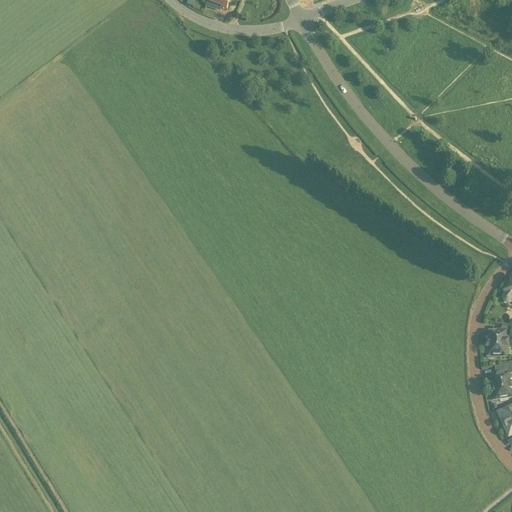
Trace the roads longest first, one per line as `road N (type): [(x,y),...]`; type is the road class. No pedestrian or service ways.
road 1 (tertiary): [(511,244),(389,146),(329,70),(300,17)]
road 2 (residential): [(511,464),(483,422),(473,341),(486,293),(511,259)]
road 3 (residential): [(300,17),(256,31),(228,29),(168,0)]
